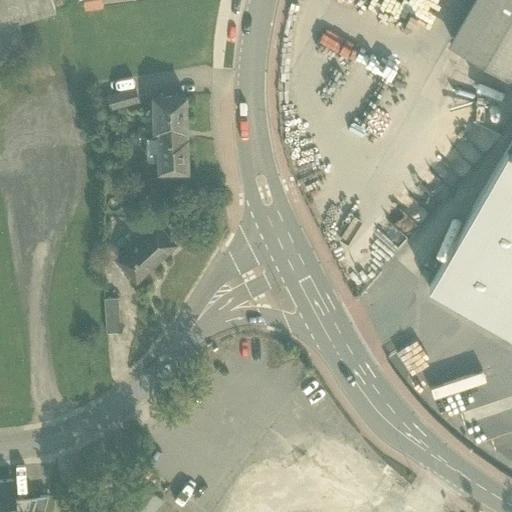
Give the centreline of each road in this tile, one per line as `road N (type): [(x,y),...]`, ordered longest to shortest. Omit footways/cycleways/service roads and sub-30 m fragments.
road 1 (residential): [(296,267),(219,305),(142,388),(91,426),(0,449)]
road 2 (tertiary): [(511,509),(421,448),(382,411),(296,267)]
road 3 (tertiary): [(296,267),(263,191),(250,123),(262,0)]
